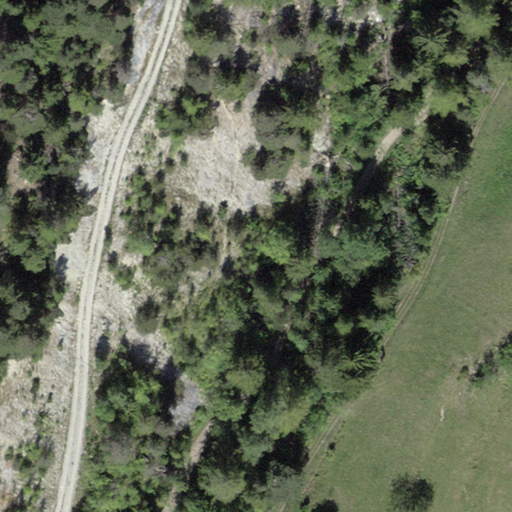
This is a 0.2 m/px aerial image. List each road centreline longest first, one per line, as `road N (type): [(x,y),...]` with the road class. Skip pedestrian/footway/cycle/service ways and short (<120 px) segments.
road 1 (track): [(63,511),(111,176),(175,0)]
road 2 (track): [(275,511),(406,306),(511,60)]
